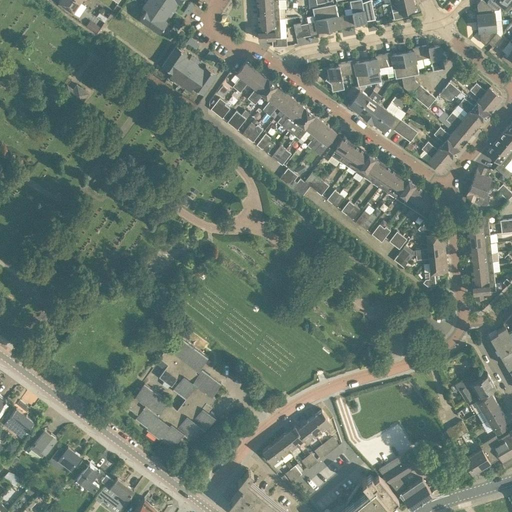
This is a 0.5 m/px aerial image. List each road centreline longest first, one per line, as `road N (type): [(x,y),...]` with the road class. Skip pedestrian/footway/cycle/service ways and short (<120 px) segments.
road 1 (residential): [(200,502),(272,419),(317,392),(440,350),(463,318)]
road 2 (tertiary): [(200,502),(0,357)]
road 3 (residential): [(448,190),(276,68)]
road 4 (residential): [(437,25),(300,52),(276,68)]
road 5 (residential): [(463,318),(448,190)]
